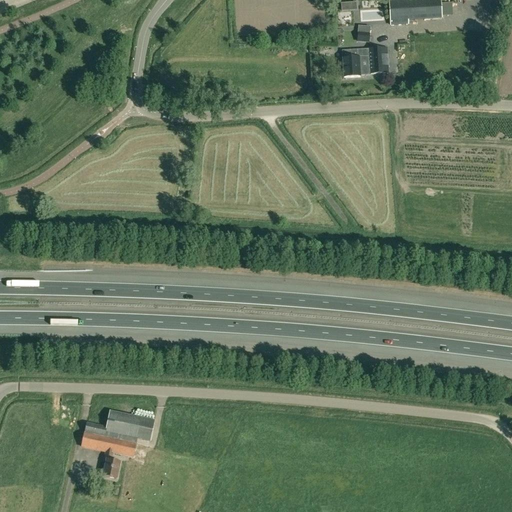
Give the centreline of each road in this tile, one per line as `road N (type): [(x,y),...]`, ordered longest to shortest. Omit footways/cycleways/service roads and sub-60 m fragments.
road 1 (motorway): [(511,324),(370,306),(0,288)]
road 2 (motorway): [(0,319),(302,331),(511,354)]
road 3 (unclassified): [(511,105),(147,111),(135,93),(144,37),(167,0)]
road 4 (unclassified): [(511,437),(483,419),(88,388)]
road 5 (unclassified): [(64,511),(88,388)]
